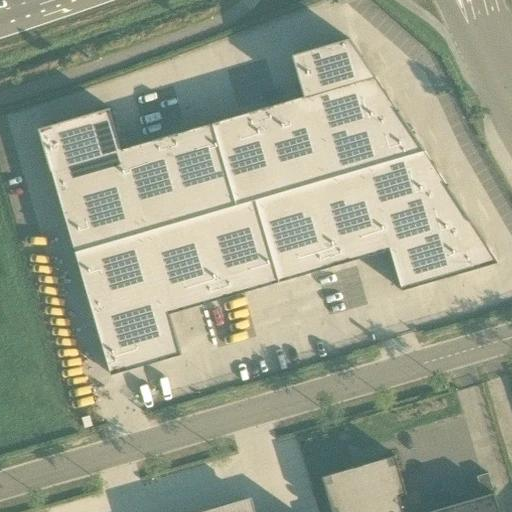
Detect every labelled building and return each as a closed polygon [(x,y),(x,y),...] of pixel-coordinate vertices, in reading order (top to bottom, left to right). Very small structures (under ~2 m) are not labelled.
[(39,129),(111,376),(182,355),(170,314),(390,250),(402,291),(499,263),(351,38),(293,55),(305,96),(122,149),(110,108),(39,129)] [(403,511),(399,496),(407,494),(395,455),(322,477),(332,511),(499,511),(494,493),(427,511),(403,511)] [(482,492),(493,489),(489,474),(477,477),(482,492)] [(434,506),(453,501),(450,489),(430,494),(434,506)] [(252,511),(249,501),(232,506),(232,505),(211,511),(252,511)]
